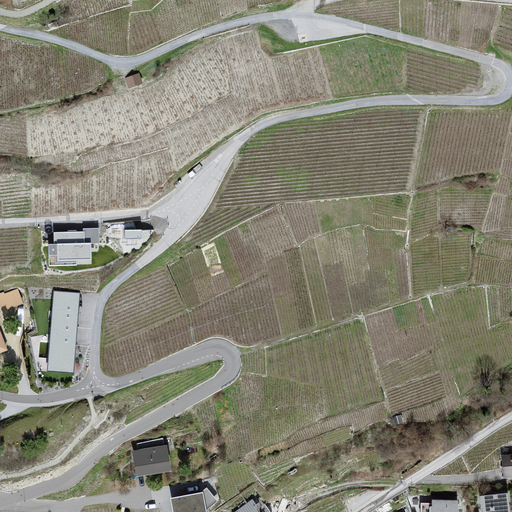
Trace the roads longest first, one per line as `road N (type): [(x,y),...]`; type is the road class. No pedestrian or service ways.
road 1 (unclassified): [(0,27),(138,62),(195,35),(282,15),(365,28),(504,67),(510,83),(504,97),(490,101),(359,104),(262,124),(238,140),(190,207)]
road 2 (unclassified): [(99,381),(121,382),(208,349),(229,354),(231,367),(217,387),(104,444),(75,475),(0,502)]
road 3 (unclassified): [(190,207),(105,293),(95,313),(99,381)]
road 4 (unclassified): [(0,223),(190,207)]
